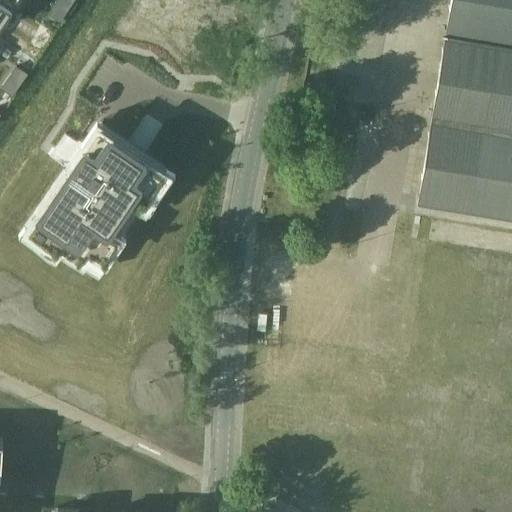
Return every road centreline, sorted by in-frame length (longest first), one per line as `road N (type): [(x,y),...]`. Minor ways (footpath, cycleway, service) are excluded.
road 1 (unclassified): [(219,511),(238,245),(259,119)]
road 2 (residential): [(259,119),(132,78),(106,104)]
road 3 (unclassified): [(259,119),(285,0)]
